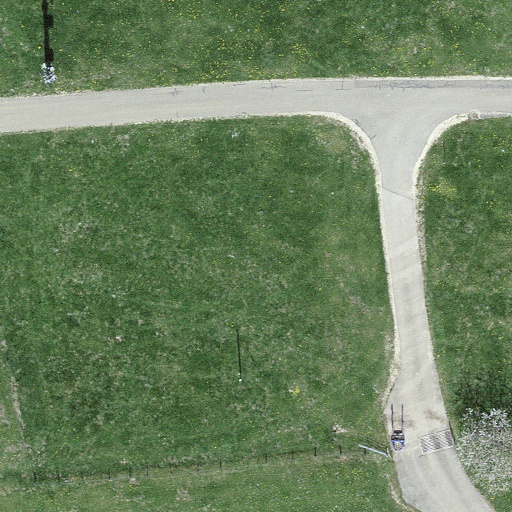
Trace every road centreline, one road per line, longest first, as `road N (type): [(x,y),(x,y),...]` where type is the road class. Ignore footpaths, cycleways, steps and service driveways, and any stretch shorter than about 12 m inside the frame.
road 1 (track): [(0,114),(511,101)]
road 2 (track): [(437,102),(402,164),(438,473),(466,511)]
